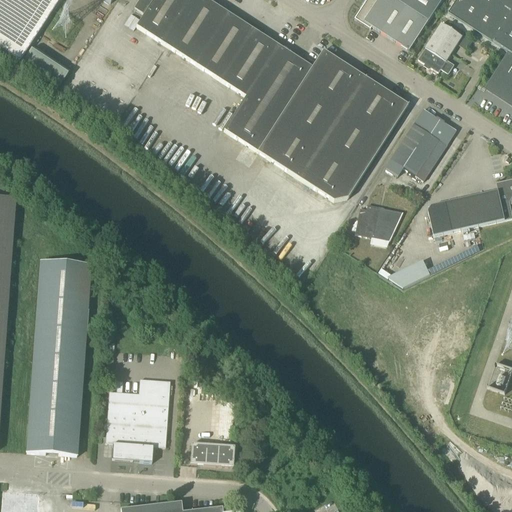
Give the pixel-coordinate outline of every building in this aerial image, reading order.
[(0,0),(0,51),(20,64),(61,0),(101,0),(110,6),(113,0),(0,0)] [(140,0),(134,11),(144,17),(136,29),(163,47),(159,52),(166,56),(169,51),(244,99),(223,133),(243,146),(238,156),(252,165),(258,156),(333,204),(347,201),(408,108),(323,54),(312,70),(262,39),(265,34),(247,23),(244,27),(202,0),(140,0)] [(443,3),(437,0),(366,0),(360,10),(361,11),(355,21),(371,31),(372,30),(409,54),(443,3)] [(511,0),(456,0),(448,13),(510,54),(486,89),(511,106),(511,0)] [(448,77),(454,68),(447,63),(462,39),(442,26),(418,62),(438,76),(441,72),(448,77)] [(466,53),(472,45),(464,40),(458,48),(466,53)] [(58,92),(70,74),(33,49),(21,68),(58,92)] [(456,134),(443,126),(444,125),(436,120),(435,120),(423,113),(390,163),(385,171),(397,179),(402,171),(423,185),(456,134)] [(511,215),(509,205),(511,200),(511,181),(504,184),(504,185),(502,186),(499,190),(500,193),(432,208),(428,214),(434,239),(511,221),(511,215)] [(0,405),(15,201),(0,200),(0,405)] [(402,216),(366,208),(365,213),(359,211),(354,237),(389,244),(402,216)] [(430,277),(427,272),(423,263),(387,281),(402,291),(430,277)] [(77,459),(90,268),(40,265),(27,456),(77,459)] [(504,396),(511,373),(511,371),(495,366),(487,390),(504,396)] [(170,385),(139,383),(138,397),(122,396),(122,391),(122,385),(109,384),(109,390),(116,391),(116,396),(109,395),(105,446),(113,447),(112,462),(140,464),(140,465),(152,466),(153,450),(165,451),(170,385)] [(233,470),(234,449),(191,446),(190,467),(233,470)]
